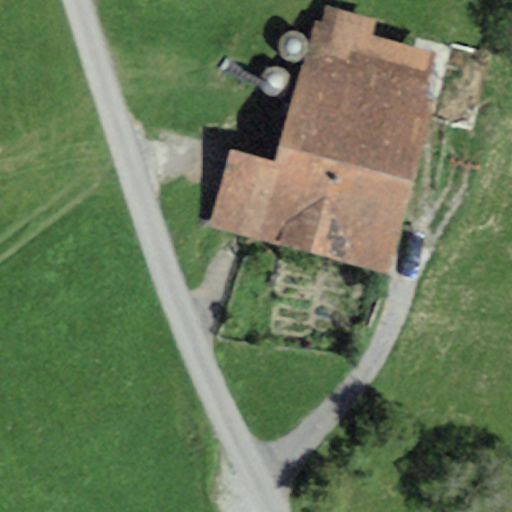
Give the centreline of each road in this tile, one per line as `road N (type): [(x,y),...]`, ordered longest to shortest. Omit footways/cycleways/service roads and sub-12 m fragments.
road 1 (residential): [(273,511),(177,304),(75,0)]
road 2 (track): [(407,314),(349,402),(262,485)]
